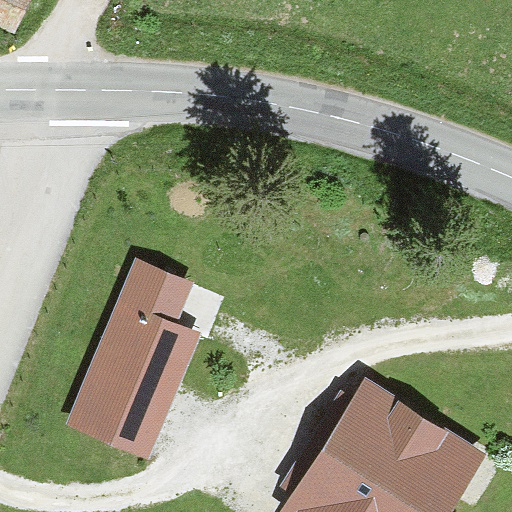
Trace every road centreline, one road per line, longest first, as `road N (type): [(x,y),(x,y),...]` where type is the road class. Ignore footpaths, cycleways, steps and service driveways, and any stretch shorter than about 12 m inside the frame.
road 1 (secondary): [(60,88),(282,102),(511,177)]
road 2 (unclassified): [(60,88),(0,279)]
